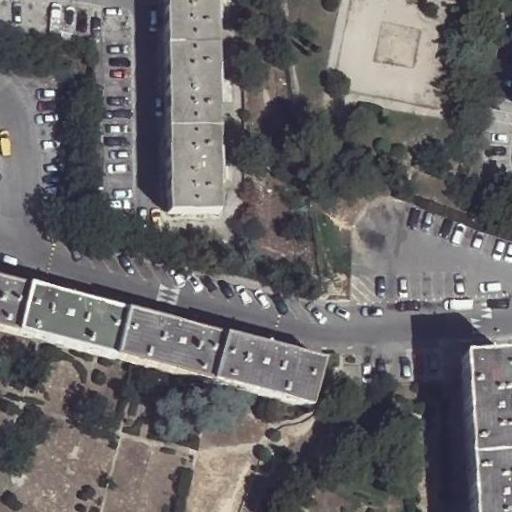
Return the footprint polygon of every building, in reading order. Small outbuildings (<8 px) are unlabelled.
[(164,0),(165,49),(217,49),(217,15),(224,15),(223,1),(217,1),(216,0),(164,0)] [(165,49),(165,133),(218,133),(217,100),(223,100),(223,85),(217,85),(217,49),(165,49)] [(218,133),(165,133),(165,216),(218,215),(218,182),(222,182),(222,168),(218,168),(218,133)] [(0,331),(299,408),(309,409),(320,362),(0,282),(0,331)] [(467,511),(511,511),(511,435),(507,358),(458,360),(467,511)]
